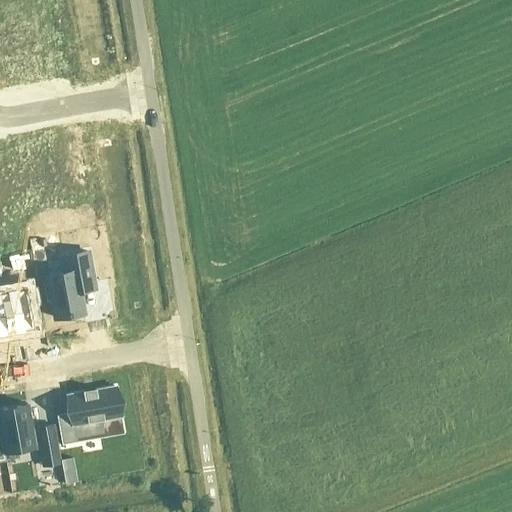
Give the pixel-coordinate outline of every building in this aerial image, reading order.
[(42,251),(40,238),(30,240),(32,253),(42,251)] [(31,251),(28,239),(17,242),(19,253),(31,251)] [(48,281),(42,282),(46,302),(52,301),(55,318),(83,313),(78,285),(93,282),(88,252),(62,256),(65,273),(48,277),(48,281)] [(8,255),(1,257),(3,265),(9,263),(8,255)] [(0,288),(0,333),(14,331),(7,292),(8,292),(7,287),(0,288)] [(8,292),(7,292),(14,331),(33,328),(29,307),(41,305),(37,287),(8,292)] [(77,442),(76,438),(104,433),(101,420),(121,417),(115,386),(67,395),(70,413),(56,415),(62,445),(77,442)] [(34,447),(27,404),(0,408),(0,429),(6,461),(7,461),(5,452),(34,447)] [(60,464),(52,425),(35,427),(43,467),(60,464)] [(77,482),(72,458),(61,460),(65,484),(77,482)]
